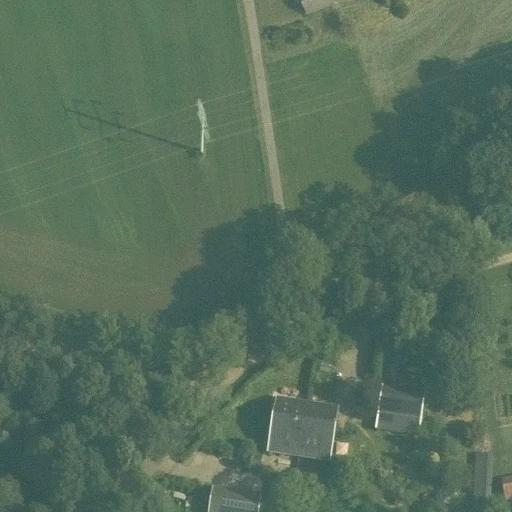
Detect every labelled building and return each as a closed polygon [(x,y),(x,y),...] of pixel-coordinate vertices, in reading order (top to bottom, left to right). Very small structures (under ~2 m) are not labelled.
[(392,358),(392,371),(405,371),(406,358),(392,358)] [(418,427),(423,397),(381,390),(376,420),(418,427)] [(302,460),(308,409),(276,404),(267,454),(302,460)] [(336,414),(308,409),(302,460),(328,464),(336,414)] [(492,457),(475,456),(472,504),(490,505),(492,457)] [(511,479),(499,482),(504,503),(511,501),(511,479)] [(207,511),(258,511),(261,497),(212,489),(207,511)]
